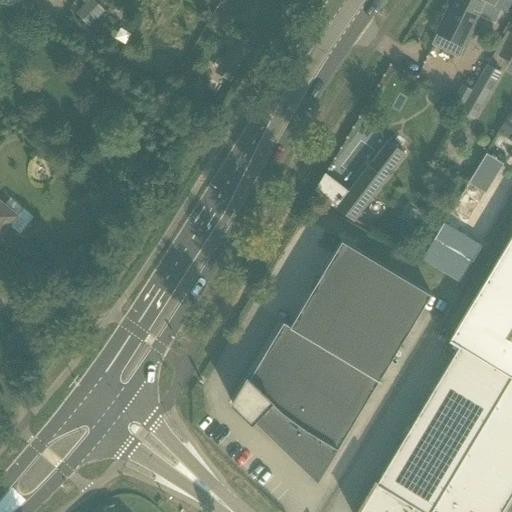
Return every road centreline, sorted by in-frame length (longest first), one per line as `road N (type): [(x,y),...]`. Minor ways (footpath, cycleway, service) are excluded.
road 1 (secondary): [(119,400),(372,0)]
road 2 (secondary): [(340,0),(83,388)]
road 3 (secondary): [(83,388),(0,493)]
